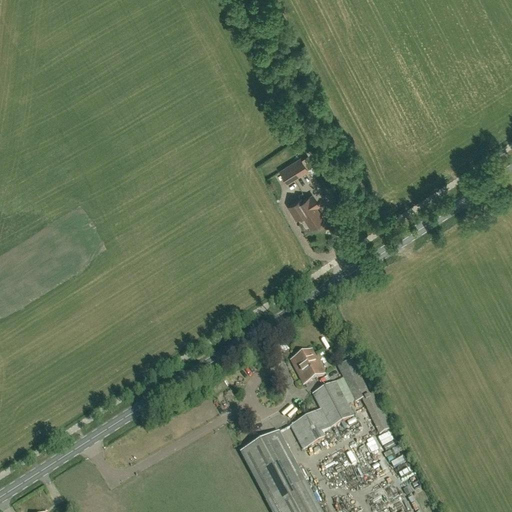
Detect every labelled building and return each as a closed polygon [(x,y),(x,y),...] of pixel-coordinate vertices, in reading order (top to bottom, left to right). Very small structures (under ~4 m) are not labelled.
[(279,172),(286,184),(307,171),(300,159),(279,172)] [(320,222),(323,221),(315,208),(318,206),(311,195),(301,201),(300,199),(287,208),(295,220),(302,216),(310,229),(312,227),(314,228),(320,224),(320,222)] [(303,386),(323,375),(310,351),(290,362),(303,386)] [(335,384),(346,406),(354,402),(354,404),(362,400),(380,436),(391,430),(373,394),(369,396),(351,360),(336,368),(342,380),(335,384)] [(352,417),(346,406),(335,384),(313,395),(321,411),(290,427),(302,451),(323,440),(320,434),(352,417)] [(399,447),(397,442),(398,442),(395,432),(383,436),(387,451),(399,447)] [(318,511),(278,433),(239,453),(270,511),(318,511)] [(402,447),(395,450),(397,456),(404,453),(402,447)] [(411,486),(405,489),(409,496),(415,493),(411,486)]
